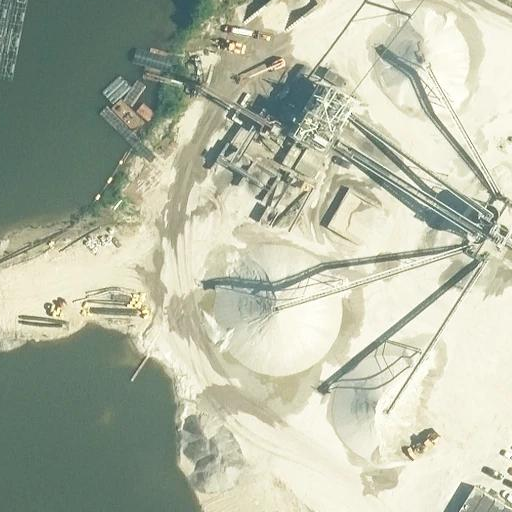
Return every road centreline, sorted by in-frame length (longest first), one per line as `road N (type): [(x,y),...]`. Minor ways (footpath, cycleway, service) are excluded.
road 1 (unknown): [(189,329),(174,286),(173,242),(188,151),(208,114),(243,77),(365,0)]
road 2 (unknown): [(511,387),(438,473),(425,511)]
